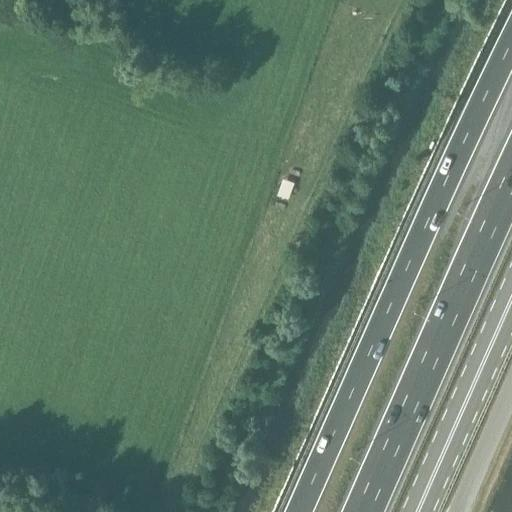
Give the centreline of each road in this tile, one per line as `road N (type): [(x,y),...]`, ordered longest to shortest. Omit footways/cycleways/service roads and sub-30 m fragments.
road 1 (primary): [(511,43),(298,511)]
road 2 (primary): [(363,511),(511,176)]
road 3 (primary): [(418,511),(511,298)]
road 4 (unclassified): [(457,511),(511,389)]
